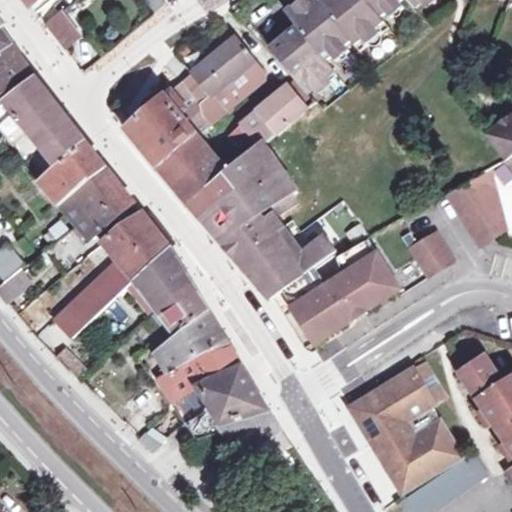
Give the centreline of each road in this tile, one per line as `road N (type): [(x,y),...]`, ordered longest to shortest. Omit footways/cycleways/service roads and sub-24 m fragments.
road 1 (residential): [(303,395),(84,94),(204,0)]
road 2 (secondary): [(174,511),(0,331)]
road 3 (residential): [(511,301),(468,291),(303,395)]
road 4 (secondary): [(0,407),(98,511)]
road 5 (unclassified): [(373,511),(303,395)]
